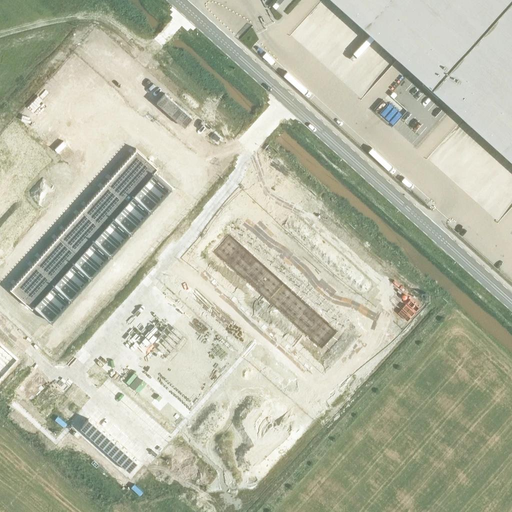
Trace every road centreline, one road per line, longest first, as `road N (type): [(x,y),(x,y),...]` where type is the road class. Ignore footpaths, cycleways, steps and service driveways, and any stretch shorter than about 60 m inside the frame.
road 1 (tertiary): [(511,302),(176,0)]
road 2 (unknown): [(244,0),(295,59),(447,184)]
